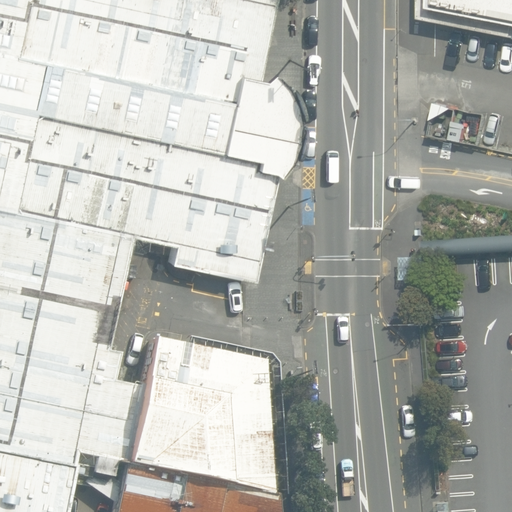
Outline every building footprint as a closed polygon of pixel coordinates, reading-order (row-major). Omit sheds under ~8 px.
[(0,0),(0,511),(58,511),(65,483),(87,488),(109,503),(117,465),(119,465),(135,387),(110,382),(116,353),(104,351),(128,234),(168,243),(165,261),(250,278),(272,175),(285,159),(291,145),(295,129),(296,124),(296,116),(295,110),(290,98),(285,88),(278,78),(268,69),(259,77),(256,76),(271,0),(0,0)] [(511,0),(432,0),(433,10),(511,26),(511,0)] [(427,248),(428,257),(511,251),(511,235),(427,241),(427,248)] [(268,505),(258,364),(153,345),(135,387),(119,465),(268,505)] [(119,465),(114,511),(268,511),(268,505),(119,465)]
